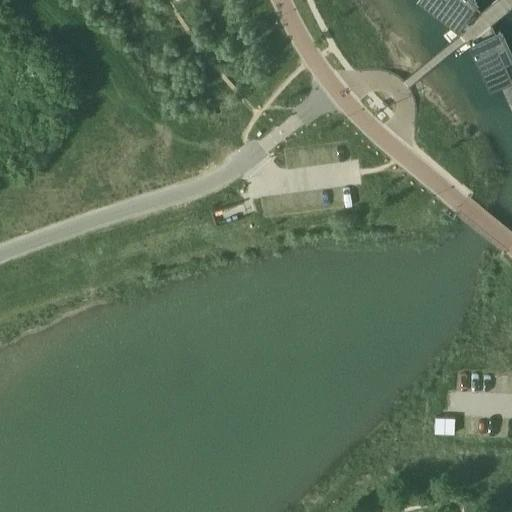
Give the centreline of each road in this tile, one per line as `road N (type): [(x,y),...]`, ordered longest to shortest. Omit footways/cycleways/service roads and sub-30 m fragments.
road 1 (unclassified): [(0,254),(200,188),(333,92)]
road 2 (residential): [(333,92),(511,243)]
